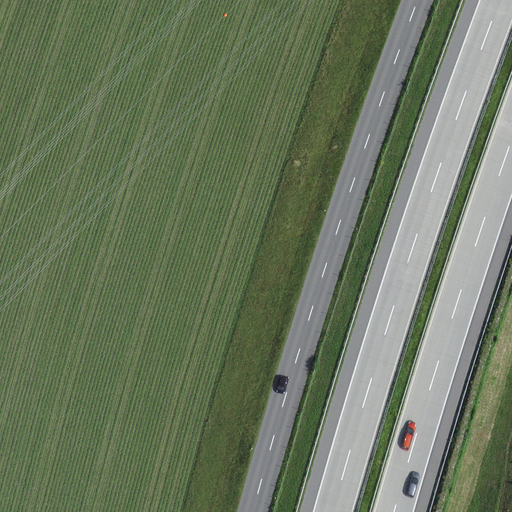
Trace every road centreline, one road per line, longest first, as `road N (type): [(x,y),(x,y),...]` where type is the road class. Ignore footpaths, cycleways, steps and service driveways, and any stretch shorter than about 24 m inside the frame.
road 1 (motorway): [(500,0),(369,382),(333,511)]
road 2 (unclassified): [(424,0),(352,205),(261,511)]
road 3 (motorway): [(395,511),(511,139)]
